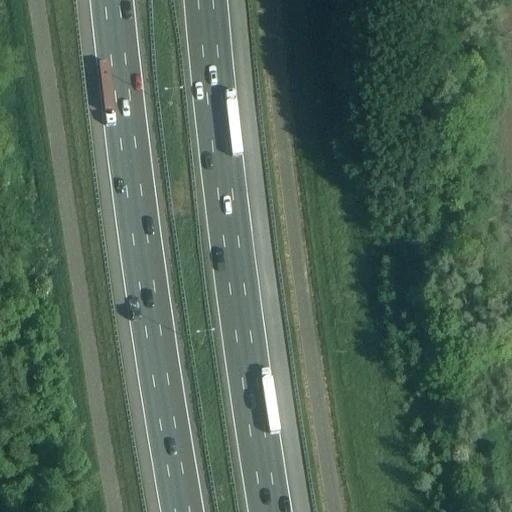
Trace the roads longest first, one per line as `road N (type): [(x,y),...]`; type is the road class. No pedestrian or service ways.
road 1 (motorway): [(111,0),(181,511)]
road 2 (motorway): [(268,511),(204,0)]
